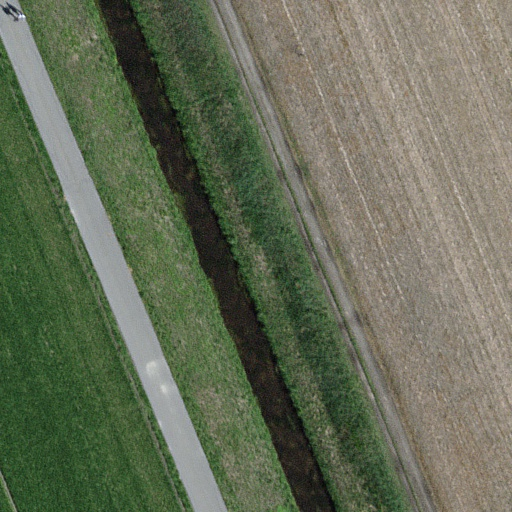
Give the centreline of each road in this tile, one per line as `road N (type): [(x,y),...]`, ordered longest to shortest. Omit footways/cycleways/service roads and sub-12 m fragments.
road 1 (track): [(421,511),(214,0)]
road 2 (unclassified): [(3,0),(209,511)]
